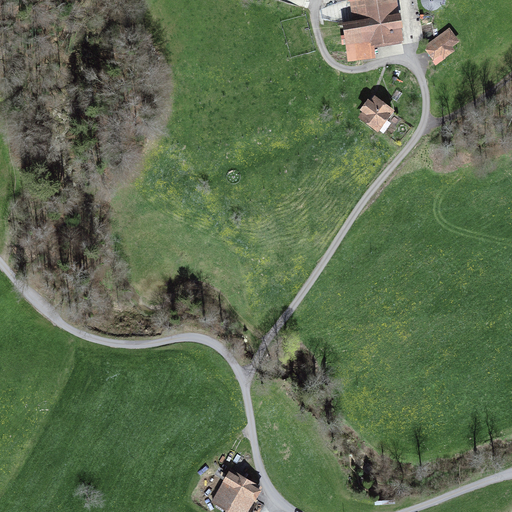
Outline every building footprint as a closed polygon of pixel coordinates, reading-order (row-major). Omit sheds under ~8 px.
[(348,0),(353,24),(338,26),(345,67),(373,62),(371,51),(401,46),(392,0),(348,0)] [(447,32),(423,51),(435,67),(459,48),(447,32)] [(387,113),(364,98),(350,119),(373,134),(387,113)] [(243,511),(255,489),(224,474),(208,507),(217,511),(243,511)] [(349,501),(348,511),(351,511),(374,511),(375,504),(349,501)]
